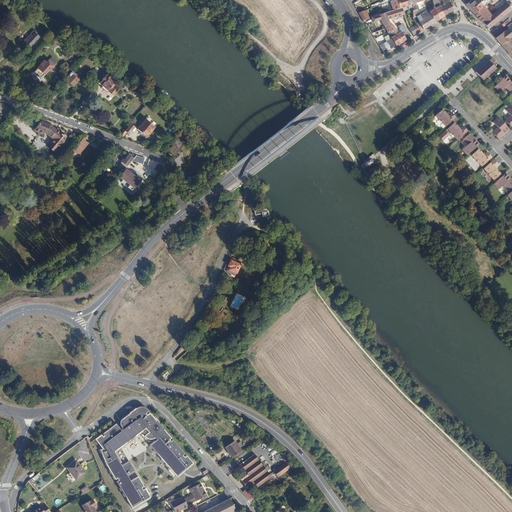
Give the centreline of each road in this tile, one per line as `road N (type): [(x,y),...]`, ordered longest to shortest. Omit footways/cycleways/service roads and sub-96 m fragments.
road 1 (secondary): [(342,511),(296,449),(257,419),(113,375)]
road 2 (residential): [(0,98),(164,160),(183,212)]
road 3 (secondary): [(332,96),(183,212)]
road 4 (residential): [(233,490),(166,412),(142,400)]
road 5 (secondary): [(183,212),(99,305)]
